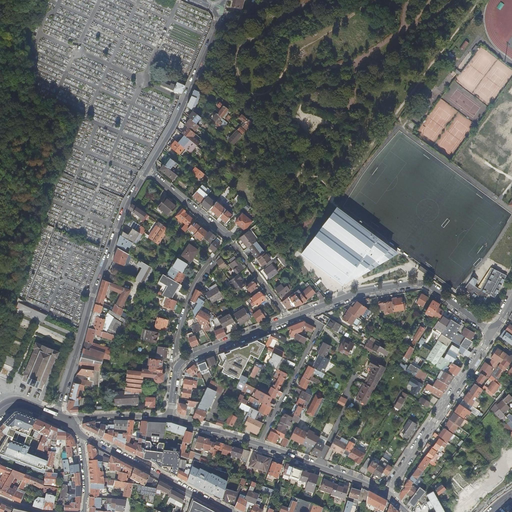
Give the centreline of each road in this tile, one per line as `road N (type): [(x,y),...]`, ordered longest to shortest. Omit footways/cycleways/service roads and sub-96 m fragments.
road 1 (residential): [(147,170),(96,284),(55,417)]
road 2 (secondary): [(386,492),(169,417)]
road 3 (residential): [(492,333),(422,282),(353,294),(289,319)]
road 4 (residential): [(386,492),(492,333)]
road 5 (track): [(410,511),(511,382)]
road 6 (residential): [(218,23),(147,170)]
road 7 (secondary): [(83,435),(226,511)]
